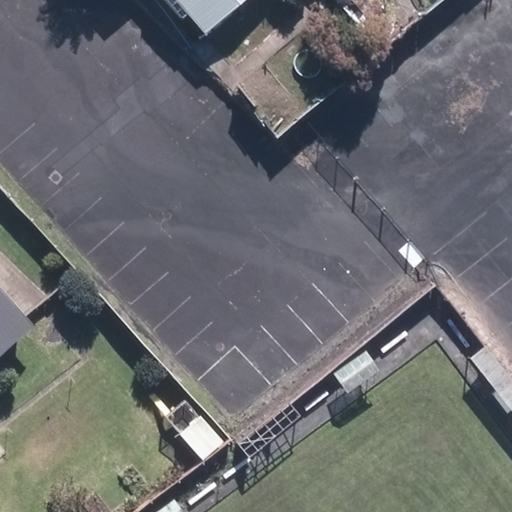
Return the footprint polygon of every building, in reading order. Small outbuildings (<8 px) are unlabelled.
[(187,0),(207,25),(238,0),(187,0)] [(352,0),(386,40),(424,8),(417,0),(352,0)] [(0,351),(32,323),(0,286),(0,351)] [(511,363),(487,331),(464,349),(511,410),(511,363)] [(391,376),(362,342),(325,373),(354,407),(391,376)] [(231,434),(252,456),(299,411),(279,389),(231,434)] [(184,392),(161,413),(203,459),(226,437),(184,392)] [(192,511),(172,485),(135,511),(192,511)]
